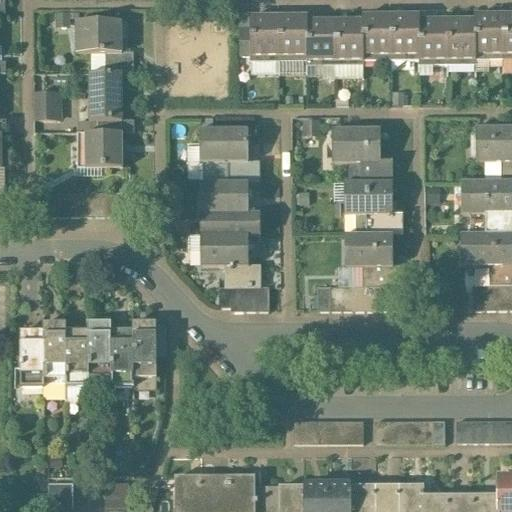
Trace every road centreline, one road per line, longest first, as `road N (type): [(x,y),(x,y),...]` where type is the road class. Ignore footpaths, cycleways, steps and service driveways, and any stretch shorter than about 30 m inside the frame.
road 1 (residential): [(210,334),(291,411),(511,403)]
road 2 (residential): [(28,251),(24,0)]
road 3 (residential): [(283,114),(286,333)]
road 4 (residential): [(415,113),(418,331)]
road 5 (residential): [(157,279),(158,114)]
road 6 (residential): [(28,251),(119,257),(157,279)]
road 7 (residential): [(418,331),(286,333)]
road 8 (residential): [(283,114),(415,113)]
road 9 (residential): [(158,114),(283,114)]
